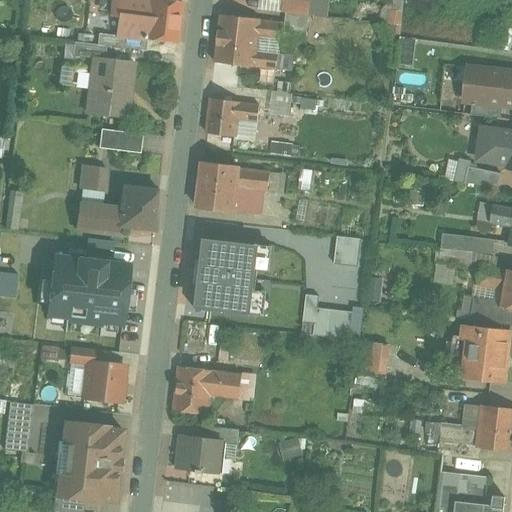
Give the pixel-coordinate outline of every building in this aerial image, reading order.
[(150,0),(151,2),(135,0),(114,0),(112,15),(121,16),(119,35),(179,42),(183,3),(162,0),(150,0)] [(310,14),(288,11),(287,22),(285,38),(300,41),(303,26),(308,27),(310,14)] [(248,16),(239,15),(239,16),(223,14),(220,45),(259,50),(261,36),(285,39),(285,38),(287,22),(263,20),(263,19),(248,17),(248,16)] [(416,65),(419,42),(405,40),(402,64),(416,65)] [(108,46),(76,42),(74,56),(95,59),(95,58),(106,59),(108,46)] [(259,50),(220,45),(217,62),(257,67),(257,66),(279,69),(281,53),(259,52),(259,50)] [(297,54),(281,53),(279,69),(295,70),(297,54)] [(106,59),(95,58),(95,59),(88,114),(128,118),(135,62),(106,59)] [(511,71),(493,69),(492,81),(469,78),(466,100),(474,101),(504,105),(511,105),(511,71)] [(242,103),(213,99),(209,133),(239,137),(241,120),(261,122),(263,106),(242,104),(242,103)] [(504,105),(474,101),(472,114),(503,117),(504,105)] [(276,107),(263,106),(261,122),(274,123),(276,107)] [(511,131),(487,128),(484,131),(481,149),(484,153),(481,155),(478,151),(477,152),(482,160),(510,164),(509,169),(511,169),(511,131)] [(145,134),(102,129),(100,147),(143,152),(145,134)] [(472,160),(462,158),(457,181),(466,183),(470,166),(471,166),(472,160)] [(242,167),(204,162),(199,207),(236,211),(239,194),(244,195),(245,188),(239,188),(242,168),(242,167)] [(98,168),(82,166),(80,189),(96,190),(98,168)] [(471,166),(470,166),(466,183),(500,188),(503,173),(471,166)] [(273,172),(242,168),(239,188),(245,188),(271,191),(273,172)] [(161,190),(125,186),(123,207),(81,202),(78,229),(121,235),(122,226),(156,230),(161,190)] [(21,194),(10,193),(6,229),(17,230),(21,194)] [(244,195),(239,194),(236,211),(255,214),(258,197),(244,195)] [(494,205),(482,203),(479,220),(491,222),(494,205)] [(511,208),(494,205),(491,222),(511,225),(511,240),(511,246),(511,208)] [(496,239),(444,233),(443,248),(474,251),(494,254),(496,239)] [(360,241),(339,238),(335,263),(357,266),(360,241)] [(261,246),(206,239),(197,309),(257,317),(258,315),(260,297),(254,296),(261,246)] [(474,251),(443,248),(441,263),(473,266),(474,251)] [(129,266),(54,257),(54,259),(51,282),(47,315),(67,317),(67,321),(102,325),(103,321),(122,324),(129,266)] [(54,259),(39,258),(37,281),(51,282),(54,259)] [(511,268),(507,268),(507,269),(483,264),(479,284),(502,289),(500,302),(499,306),(511,308),(511,268)] [(18,275),(0,272),(0,296),(15,299),(18,275)] [(368,302),(384,302),(384,278),(368,277),(368,302)] [(296,282),(272,279),(270,293),(294,296),(296,282)] [(321,297),(308,296),(304,322),(317,324),(319,309),(321,297)] [(270,298),(260,297),(258,315),(267,317),(270,298)] [(500,302),(475,298),(472,320),(511,324),(511,308),(499,306),(500,302)] [(359,341),(363,309),(354,308),(353,314),(349,340),(359,341)] [(353,314),(319,309),(317,324),(316,336),(349,340),(353,314)] [(510,331),(466,326),(465,338),(469,339),(465,376),(503,381),(510,331)] [(390,346),(366,343),(362,373),(386,376),(390,346)] [(58,348),(42,346),(40,359),(57,361),(58,348)] [(107,351),(72,347),(72,350),(70,362),(89,365),(90,361),(106,363),(107,351)] [(72,350),(62,348),(61,361),(70,362),(72,350)] [(106,363),(90,361),(89,365),(85,398),(121,402),(122,394),(124,394),(126,379),(124,379),(126,366),(106,363)] [(216,370),(181,366),(175,410),(210,414),(213,394),(216,371),(216,370)] [(243,374),(216,371),(213,394),(240,398),(243,374)] [(35,405),(11,402),(5,450),(23,452),(29,453),(35,405)] [(511,409),(483,406),(481,427),(478,445),(478,446),(483,447),(511,450),(511,409)] [(108,427),(68,422),(59,494),(65,495),(65,496),(86,499),(100,500),(100,499),(116,501),(119,472),(121,472),(122,459),(121,459),(124,430),(108,428),(108,427)] [(481,427),(443,422),(441,440),(478,445),(481,427)] [(241,430),(210,426),(208,438),(224,440),(224,444),(239,446),(241,430)] [(208,438),(186,435),(185,450),(180,450),(177,468),(199,471),(198,472),(205,473),(205,472),(220,474),(224,444),(224,440),(208,438)] [(478,445),(441,440),(439,453),(444,453),(444,454),(481,458),(483,447),(478,446),(478,445)] [(29,453),(23,452),(21,464),(35,466),(37,454),(29,453)] [(465,475),(444,473),(439,511),(459,511),(461,501),(465,475)] [(491,479),(465,475),(461,501),(487,505),(491,479)] [(84,511),(86,499),(65,496),(65,495),(59,494),(56,494),(54,511),(61,511),(84,511)] [(487,505),(461,501),(459,511),(505,511),(507,497),(495,496),(494,506),(487,505)]
